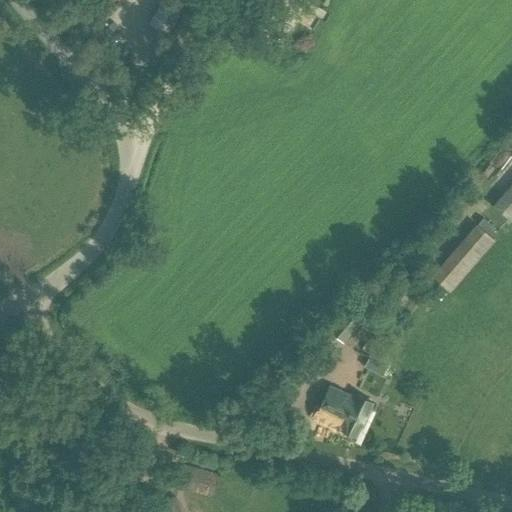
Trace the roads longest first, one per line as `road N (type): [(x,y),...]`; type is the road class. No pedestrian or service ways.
road 1 (unclassified): [(18,308),(48,345),(119,404),(159,425),(511,503)]
road 2 (unclassified): [(18,308),(96,243),(118,207),(134,152),(110,108),(22,0)]
road 3 (track): [(134,152),(202,0)]
